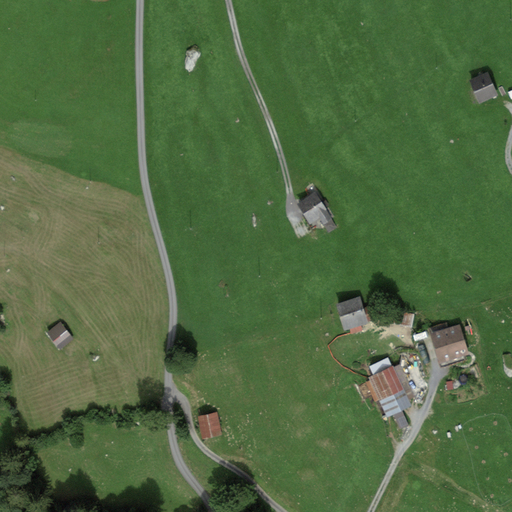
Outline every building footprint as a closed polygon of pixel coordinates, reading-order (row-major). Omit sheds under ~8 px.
[(488,73),(470,80),(479,103),(497,95),(488,73)] [(315,193),(297,204),(313,230),(331,220),(315,193)] [(361,300),(338,307),(345,332),(369,325),(361,300)] [(64,324),(47,334),(59,352),(75,342),(64,324)] [(461,328),(433,335),(442,366),(470,358),(461,328)] [(401,369),(375,379),(392,420),(417,410),(401,369)] [(219,415),(201,419),(205,440),(224,436),(219,415)]
